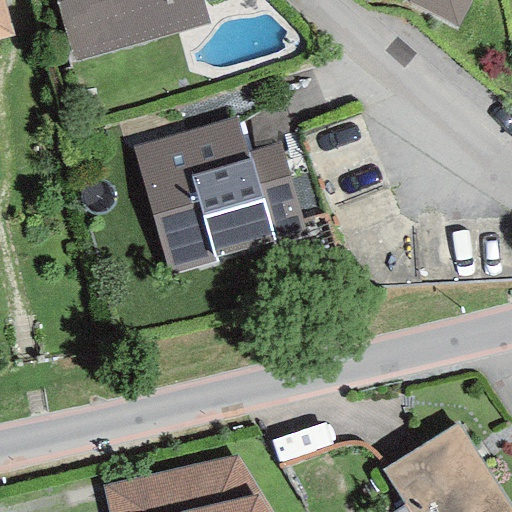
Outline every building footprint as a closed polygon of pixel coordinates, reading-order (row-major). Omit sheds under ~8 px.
[(55,0),(72,60),(207,22),(201,0),(55,0)] [(400,0),(406,5),(456,29),(469,0),(400,0)] [(0,3),(0,38),(9,36),(0,3)] [(236,118),(132,147),(168,274),(305,236),(279,145),(246,154),(236,118)] [(381,471),(404,506),(395,511),(511,511),(511,509),(455,423),(381,471)] [(188,511),(257,495),(234,455),(101,487),(106,511),(188,511)] [(268,511),(257,495),(188,511),(268,511)]
